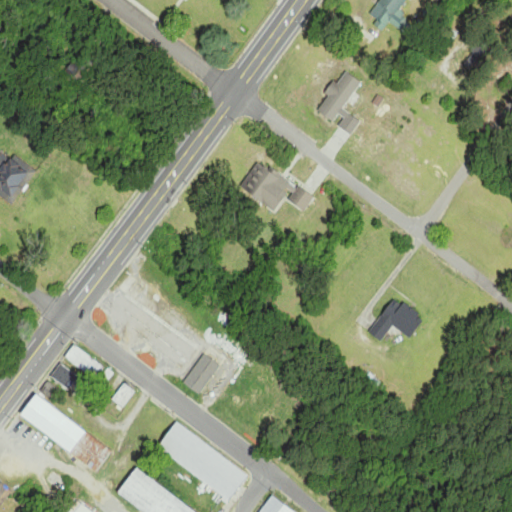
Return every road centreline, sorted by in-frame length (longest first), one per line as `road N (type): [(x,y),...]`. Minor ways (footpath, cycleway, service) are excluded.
road 1 (residential): [(511,309),(114,0)]
road 2 (trunk): [(0,402),(302,0)]
road 3 (residential): [(323,511),(66,317)]
road 4 (residential): [(420,232),(511,105)]
